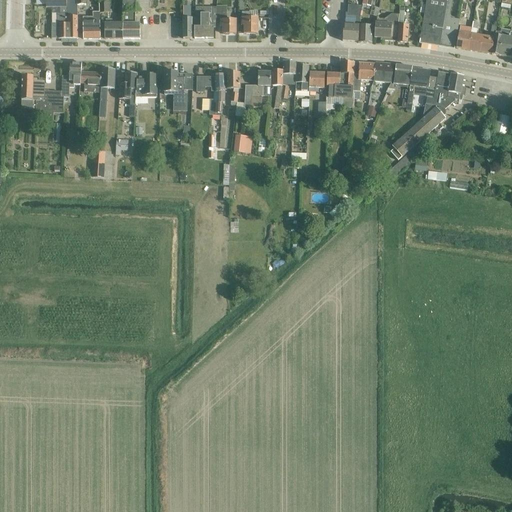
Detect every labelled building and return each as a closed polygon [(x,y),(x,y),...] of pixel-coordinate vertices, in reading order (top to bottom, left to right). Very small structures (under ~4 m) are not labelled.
[(45,0),(46,9),(52,9),(51,40),(54,40),(77,40),(77,6),(76,0),(45,0)] [(109,0),(99,0),(100,13),(110,13),(109,0)] [(123,0),(123,14),(135,14),(148,14),(148,0),(123,0)] [(426,0),(425,5),(424,14),(419,44),(439,47),(440,45),(455,48),(460,19),(451,18),(451,15),(450,15),(452,0),(426,0)] [(502,0),(501,7),(510,9),(511,2),(510,2),(510,0),(502,0)] [(185,6),(184,6),(183,40),(192,40),(192,22),(192,18),(188,18),(188,16),(191,17),(191,6),(190,6),(190,2),(186,2),(185,2),(185,6)] [(344,32),(343,41),(358,42),(359,26),(358,26),(358,21),(359,18),(361,7),(348,6),(347,14),(346,14),(345,32),(344,32)] [(215,19),(216,7),(216,8),(194,7),(194,39),(213,39),(213,28),(215,28),(215,19)] [(216,7),(215,19),(221,20),(220,27),(223,28),(223,35),(235,35),(236,21),(226,21),(227,7),(216,7)] [(398,25),(397,43),(407,44),(409,27),(403,26),(404,12),(404,8),(399,8),(399,12),(399,16),(398,25)] [(101,40),(100,13),(94,13),(94,18),(84,18),(84,40),(101,40)] [(135,14),(123,14),(123,26),(124,40),(140,40),(140,24),(135,24),(135,14)] [(249,14),(241,14),(241,26),(238,26),(238,36),(257,35),(258,19),(249,19),(249,14)] [(398,25),(399,16),(391,15),(384,20),(383,24),(376,23),(374,38),(380,39),(380,40),(380,41),(397,42),(396,43),(397,43),(398,25)] [(124,40),(123,26),(113,25),(113,20),(106,20),(106,40),(124,40)] [(473,22),(472,29),(468,50),(480,52),(483,36),(476,35),(477,30),(476,29),(478,23),(473,22)] [(358,42),(358,43),(371,44),(372,26),(359,26),(358,42)] [(468,50),(472,29),(460,26),(457,48),(468,50)] [(493,55),(511,58),(511,28),(511,29),(510,39),(496,36),(493,55)] [(494,38),(483,36),(480,52),(492,54),(494,38)] [(283,71),(283,79),(283,84),(288,84),(288,85),(296,86),(296,83),(297,66),(297,64),(284,62),(283,71)] [(335,87),(335,99),(342,99),(342,106),(342,109),(352,109),(353,100),(354,76),(355,64),(341,63),(341,74),(340,74),(340,75),(339,86),(339,87),(335,87)] [(62,77),(62,93),(61,98),(65,98),(69,98),(70,88),(74,88),(75,85),(81,85),(82,74),(82,64),(70,64),(70,68),(68,68),(67,77),(62,77)] [(354,76),(353,100),(360,101),(362,81),(371,82),(373,82),(373,80),(375,80),(376,65),(359,64),(359,76),(354,76)] [(376,65),(375,80),(373,80),(373,82),(377,83),(391,84),(391,83),(393,66),(376,64),(376,65)] [(296,86),(296,92),(301,92),(307,93),(307,84),(308,84),(309,67),(297,66),(296,83),(296,86)] [(391,84),(386,93),(390,95),(393,90),(397,90),(397,89),(397,85),(410,87),(412,71),(413,68),(396,66),(394,84),(391,83),(391,84)] [(100,102),(100,110),(106,111),(106,103),(108,88),(114,89),(115,71),(109,71),(108,69),(105,69),(104,71),(103,71),(102,74),(101,93),(100,102)] [(283,79),(283,71),(273,71),(273,87),(278,87),(277,94),(274,109),(279,110),(281,99),(283,87),(283,84),(283,79)] [(412,71),(410,87),(408,105),(413,106),(414,96),(427,98),(427,99),(428,99),(434,100),(438,79),(429,78),(430,73),(412,71)] [(136,98),(135,105),(142,105),(142,98),(148,98),(157,98),(157,75),(156,75),(156,73),(149,73),(149,75),(144,75),(144,77),(138,77),(138,74),(137,74),(137,75),(136,98)] [(165,76),(163,76),(163,85),(165,85),(165,97),(174,97),(174,105),(188,105),(188,104),(188,91),(193,91),(193,85),(193,75),(189,75),(185,75),(182,75),(178,75),(178,73),(165,73),(165,75),(165,76)] [(240,84),(240,74),(228,73),(227,90),(233,90),(231,107),(236,108),(238,90),(240,90),(240,84)] [(245,87),(244,108),(252,109),(263,109),(263,98),(271,98),(271,88),(271,73),(258,73),(258,87),(253,87),(245,87)] [(428,99),(426,105),(442,108),(442,109),(445,113),(445,112),(444,111),(453,103),(458,104),(459,101),(462,101),(463,98),(470,99),(473,96),(476,81),(464,78),(464,77),(462,77),(462,75),(458,74),(457,76),(452,75),(452,76),(439,73),(438,79),(434,100),(428,99)] [(102,74),(82,74),(81,85),(85,85),(85,93),(101,93),(102,74)] [(120,91),(119,100),(125,100),(130,100),(130,103),(130,105),(130,109),(129,118),(135,118),(135,105),(136,98),(137,75),(137,74),(131,74),(126,74),(125,79),(125,84),(120,84),(120,91)] [(327,87),(328,74),(310,74),(309,93),(319,93),(320,89),(327,89),(327,88),(327,87)] [(335,99),(335,87),(339,87),(339,86),(340,75),(328,74),(327,87),(327,88),(327,89),(327,96),(327,104),(326,116),(326,119),(330,120),(331,108),(331,106),(342,106),(342,99),(335,99)] [(224,76),(224,75),(214,76),(211,76),(211,78),(204,78),(197,78),(197,83),(197,93),(200,93),(205,93),(205,88),(211,88),(212,88),(212,90),(211,92),(213,92),(214,92),(214,103),(212,103),(210,103),(211,101),(203,100),(202,111),(210,112),(210,118),(220,118),(221,118),(222,115),(222,104),(224,104),(225,91),(224,76)] [(61,98),(62,93),(45,93),(45,81),(38,81),(38,79),(23,78),(22,92),(20,94),(20,97),(22,99),(21,110),(36,110),(36,111),(42,111),(42,122),(54,122),(54,114),(64,114),(65,98),(61,98)] [(326,116),(327,104),(319,103),(318,115),(326,116)] [(394,150),(390,153),(398,161),(402,158),(445,119),(444,117),(445,116),(445,113),(442,109),(442,108),(426,105),(423,120),(392,147),(394,150)] [(377,112),(369,109),(367,117),(374,120),(377,112)] [(506,137),(509,119),(497,116),(493,134),(506,137)] [(244,154),(246,137),(235,136),(233,153),(244,154)] [(370,138),(368,144),(374,147),(376,141),(370,138)] [(120,151),(126,151),(126,142),(116,141),(116,156),(120,156),(120,151)] [(93,153),(92,168),(104,169),(105,154),(93,153)] [(329,158),(331,169),(339,167),(336,157),(329,158)] [(416,164),(415,171),(426,172),(427,165),(416,164)] [(429,172),(428,180),(446,182),(447,175),(429,172)]
